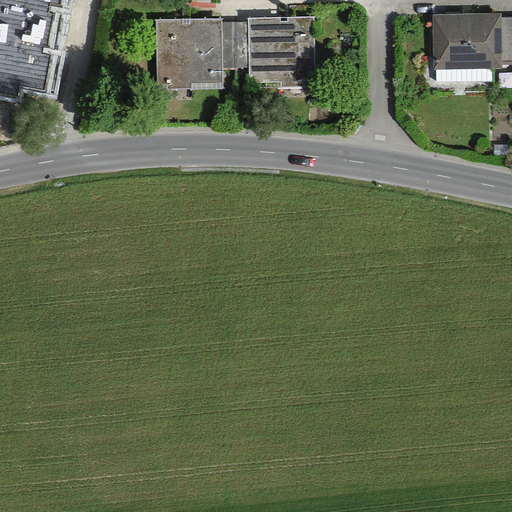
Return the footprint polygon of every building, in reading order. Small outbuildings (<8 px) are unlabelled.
[(0,0),(0,1),(49,11),(50,10),(51,2),(62,4),(62,0),(0,0)] [(0,1),(0,43),(42,52),(42,50),(44,43),(50,44),(56,11),(50,10),(49,11),(0,1)] [(500,16),(435,17),(436,70),(500,69),(500,16)] [(316,83),(316,19),(159,20),(159,85),(226,85),(226,68),(256,68),(257,83),(316,83)] [(0,92),(20,96),(21,85),(46,90),(53,52),(42,50),(42,52),(0,43),(0,92)]
